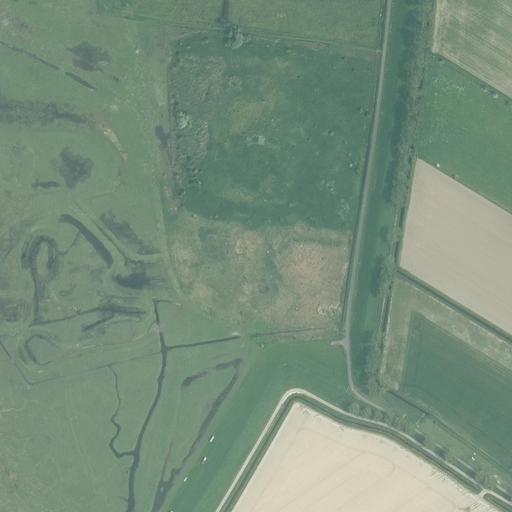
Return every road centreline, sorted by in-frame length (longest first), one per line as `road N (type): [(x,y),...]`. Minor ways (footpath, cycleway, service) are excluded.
road 1 (unclassified): [(511,504),(393,428),(294,390),(216,511)]
road 2 (track): [(421,0),(374,342)]
road 3 (track): [(100,0),(110,10),(164,21),(384,51)]
